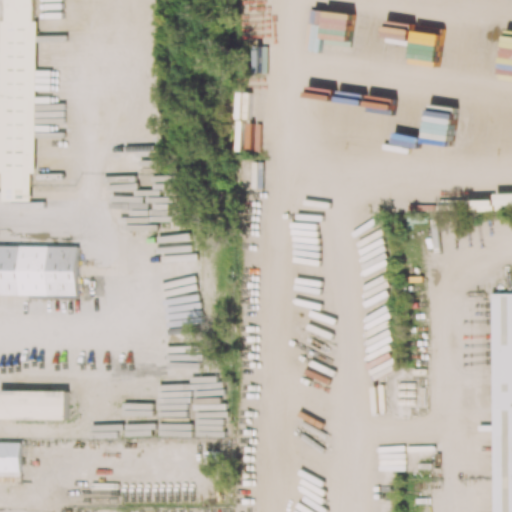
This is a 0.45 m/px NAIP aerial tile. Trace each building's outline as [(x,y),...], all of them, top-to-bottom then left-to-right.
[(36,0),(5,0),(5,20),(1,20),(0,142),(0,173),(4,173),(3,201),(32,201),(32,173),(35,174),(36,0)] [(0,243),(78,246),(77,296),(0,293),(0,243)] [(511,293),(511,511),(494,511),(493,294),(511,293)] [(69,391),(1,390),(0,419),(69,420),(69,391)] [(0,476),(21,476),(21,442),(0,442),(0,476)]
